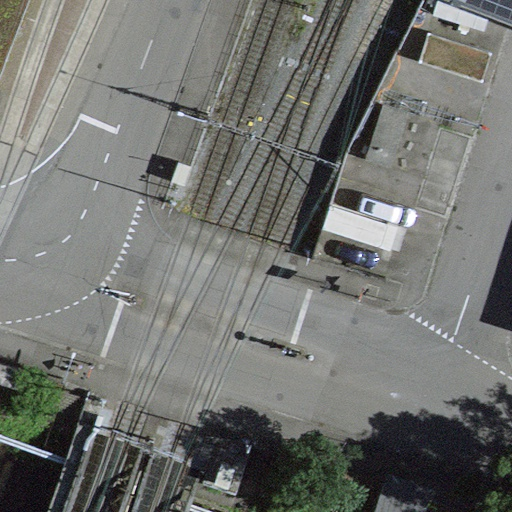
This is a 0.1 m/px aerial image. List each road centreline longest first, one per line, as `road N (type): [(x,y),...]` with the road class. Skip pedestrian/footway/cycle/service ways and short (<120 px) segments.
road 1 (residential): [(511,427),(64,283)]
road 2 (unclassified): [(162,0),(64,283)]
